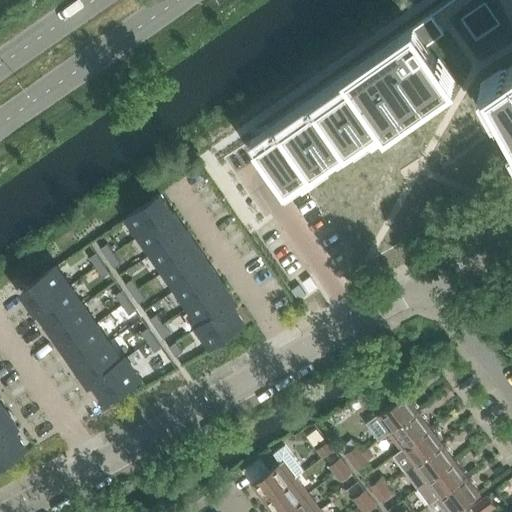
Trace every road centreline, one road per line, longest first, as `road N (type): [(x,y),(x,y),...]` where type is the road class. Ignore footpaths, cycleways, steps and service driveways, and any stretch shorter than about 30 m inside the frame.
road 1 (residential): [(95,466),(299,354)]
road 2 (secondary): [(0,123),(175,0)]
road 3 (residential): [(179,185),(299,354)]
road 4 (residential): [(0,323),(95,466)]
road 5 (residential): [(299,354),(436,279)]
road 6 (residential): [(511,384),(436,279)]
